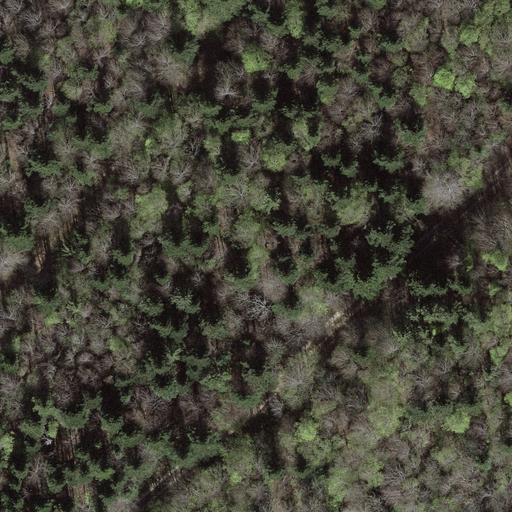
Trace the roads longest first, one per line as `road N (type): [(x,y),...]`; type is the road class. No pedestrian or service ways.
road 1 (track): [(511,162),(134,511)]
road 2 (track): [(0,287),(97,191),(251,0)]
